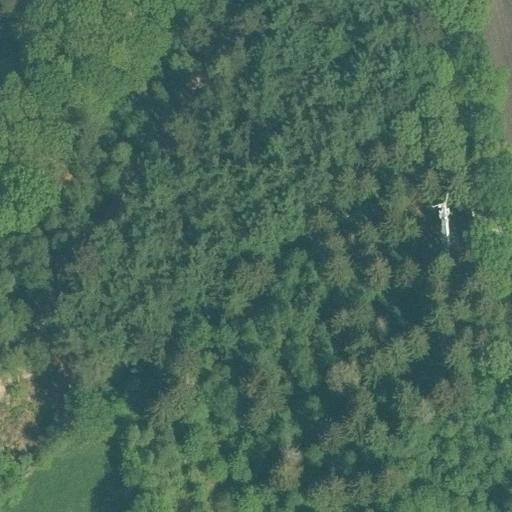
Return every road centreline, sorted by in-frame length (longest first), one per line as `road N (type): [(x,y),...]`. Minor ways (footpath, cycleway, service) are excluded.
road 1 (track): [(0,384),(257,0)]
road 2 (track): [(511,292),(428,0)]
